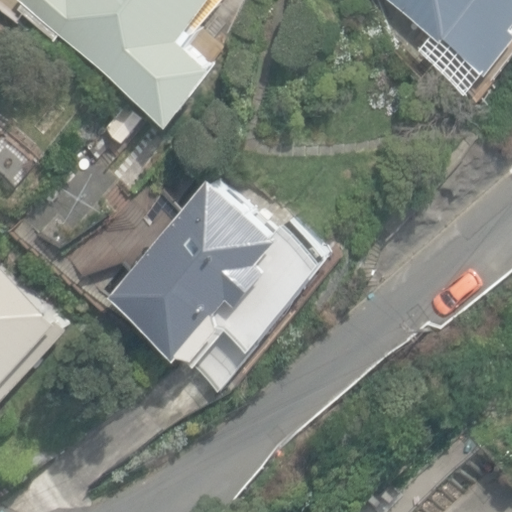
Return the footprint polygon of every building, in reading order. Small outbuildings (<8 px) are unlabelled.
[(26,0),(184,118),(225,59),(198,40),(209,25),(202,21),(217,0),(26,0)] [(425,45),(478,86),(495,64),(498,66),(511,47),(511,0),(405,0),(440,26),(425,45)] [(0,136),(0,177),(21,192),(49,162),(6,132),(0,136)] [(194,347),(195,346),(293,229),(288,224),(222,168),(122,286),(194,347)] [(293,229),(195,346),(236,380),(339,247),(295,215),(288,224),(293,229)] [(0,389),(67,313),(63,310),(66,307),(0,248),(0,389)] [(0,434),(0,478),(14,495),(58,458),(12,419),(0,434)]
